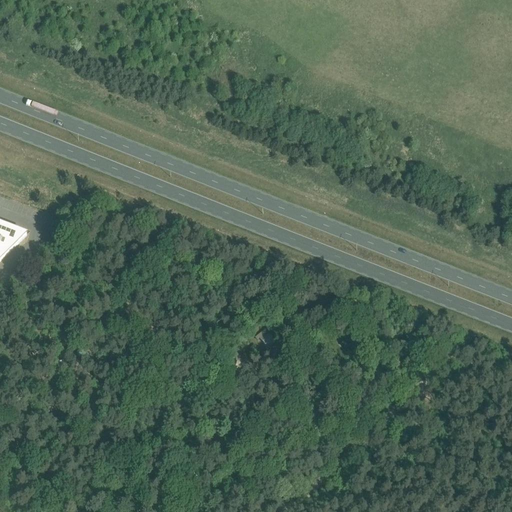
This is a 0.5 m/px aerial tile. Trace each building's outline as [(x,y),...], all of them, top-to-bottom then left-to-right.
[(0,261),(27,235),(1,226),(0,227),(0,261)] [(265,330),(255,339),(257,341),(259,340),(269,352),(277,346),(274,342),(275,342),(265,330)] [(359,332),(354,343),(362,347),(367,336),(359,332)] [(245,363),(231,347),(223,353),(236,370),(245,363)] [(103,349),(92,352),(101,379),(112,375),(103,349)] [(221,440),(212,432),(205,439),(214,448),(221,440)] [(110,448),(104,441),(102,443),(103,444),(95,452),(100,457),(102,455),(105,458),(108,454),(106,452),(110,448)] [(168,447),(165,449),(170,454),(178,446),(173,442),(170,445),(167,441),(164,444),(168,447)] [(161,480),(173,492),(181,483),(169,471),(161,480)]
